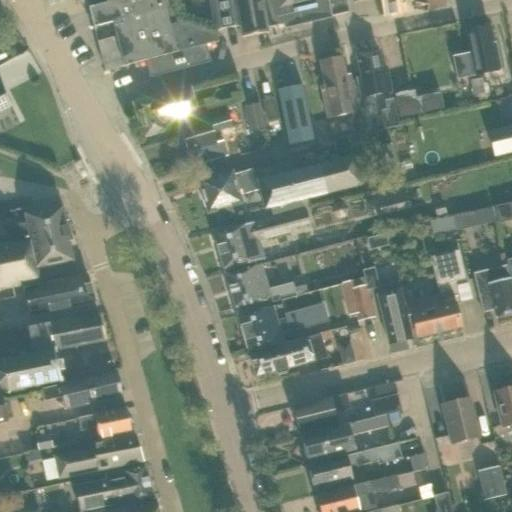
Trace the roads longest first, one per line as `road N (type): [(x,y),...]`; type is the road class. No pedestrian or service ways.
road 1 (residential): [(84,111),(344,37),(511,2)]
road 2 (residential): [(175,511),(89,232),(139,204)]
road 3 (residential): [(222,406),(511,339)]
road 4 (secondary): [(222,406),(182,278),(139,204)]
road 5 (secondary): [(84,111),(24,0)]
